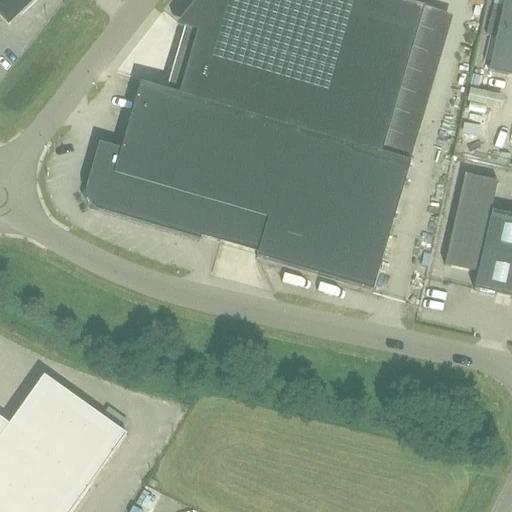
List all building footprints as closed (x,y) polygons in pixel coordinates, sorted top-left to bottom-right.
[(22,16),(22,15),(37,0),(0,0),(0,20),(8,29),(22,16)] [(382,154),(425,9),(425,8),(397,0),(196,0),(176,27),(184,29),(236,44),(230,65),(249,71),(236,112),(166,92),(141,84),(127,129),(121,151),(99,145),(86,190),(86,194),(87,199),(91,206),(94,210),(98,212),(200,242),(201,240),(220,246),(231,208),(267,219),(257,257),(274,262),(373,291),(410,163),(382,154)] [(511,0),(504,0),(488,73),(511,78),(511,0)] [(474,290),(511,298),(511,216),(492,212),(474,290)] [(0,511),(72,511),(126,436),(43,377),(9,426),(0,419),(0,511)]
